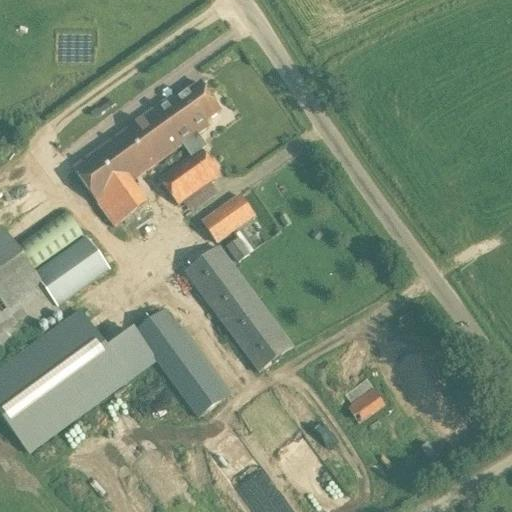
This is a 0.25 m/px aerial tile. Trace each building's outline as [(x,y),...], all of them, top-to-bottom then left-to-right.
[(171,99),(71,172),(114,230),(147,207),(131,184),(182,148),(189,158),(158,181),(177,208),(220,177),(202,152),(206,148),(197,136),(208,128),(206,124),(221,113),(200,84),(173,103),(171,99)] [(254,218),(240,198),(202,224),(217,245),(254,218)] [(65,212),(14,249),(15,251),(33,275),(84,238),(65,212)] [(86,241),(35,278),(1,231),(0,231),(0,352),(110,273),(86,241)] [(238,240),(226,249),(238,264),(250,255),(238,240)] [(218,250),(184,276),(258,375),(292,349),(218,250)] [(164,312),(134,335),(155,364),(196,421),(228,398),(164,312)] [(155,364),(134,335),(131,331),(106,350),(79,313),(0,369),(0,418),(27,456),(155,364)] [(357,425),(383,407),(373,392),(346,410),(357,425)]
